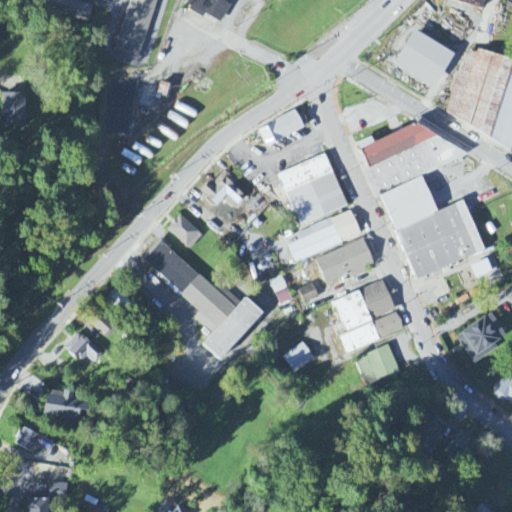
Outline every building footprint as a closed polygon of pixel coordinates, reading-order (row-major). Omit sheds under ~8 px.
[(88,22),(91,4),(69,0),(43,0),(42,13),(88,22)] [(140,57),(156,0),(129,0),(115,50),(140,57)] [(188,0),(184,8),(202,19),(205,15),(219,24),(229,7),(217,0),(188,0)] [(446,0),(480,11),(483,0),(446,0)] [(453,54),(412,31),(393,66),(434,89),(453,54)] [(511,150),(511,146),(511,60),(476,51),(474,56),(462,53),(443,120),(490,133),(487,143),(511,150)] [(0,127),(27,127),(28,116),(24,116),(24,95),(1,95),(0,127)] [(264,148),(302,130),(294,112),(256,130),(264,148)] [(413,281),(483,254),(463,202),(434,213),(420,177),(471,157),(414,126),(371,143),(370,139),(356,144),(367,174),(365,178),(373,198),(383,203),(413,281)] [(279,173),(297,227),(345,211),(326,157),(279,173)] [(233,209),(243,197),(232,187),(236,183),(222,171),(201,194),(216,207),(222,200),(233,209)] [(360,239),(350,213),(295,234),(298,242),(287,246),(294,264),(360,239)] [(189,251),(202,237),(179,216),(166,230),(189,251)] [(218,362),(260,315),(243,300),(239,304),(222,287),(216,293),(159,242),(142,261),(199,313),(193,319),(211,335),(200,347),(218,362)] [(373,269),(362,242),(314,260),(324,286),(349,277),(350,278),(373,269)] [(472,267),(482,291),(503,283),(492,254),(483,257),(485,262),(472,267)] [(291,302),(281,277),(268,282),(279,307),(291,302)] [(394,314),(383,283),(332,303),(345,336),(339,338),(345,355),(403,332),(396,313),(394,314)] [(302,304),(317,300),(313,286),(298,290),(302,304)] [(91,326),(107,342),(119,329),(102,314),(91,326)] [(473,366),(496,350),(493,345),(504,337),(489,315),(455,337),(473,366)] [(63,350),(79,363),(84,357),(93,365),(101,355),(77,334),(63,350)] [(293,375),(313,361),(302,345),(282,358),(293,375)] [(366,390),(400,376),(388,347),(354,361),(366,390)] [(511,410),(511,409),(511,378),(507,375),(492,392),(511,410)] [(78,420),(79,412),(86,413),(87,401),(72,400),(73,393),(63,392),(63,395),(46,393),(44,417),(78,420)] [(437,421),(428,416),(411,444),(432,457),(446,432),(434,425),(437,421)] [(34,456),(42,439),(21,429),(13,446),(34,456)] [(479,449),(461,433),(447,450),(464,465),(479,449)] [(69,482),(69,469),(35,468),(35,482),(69,482)] [(46,511),(47,502),(25,501),(24,511),(46,511)]
